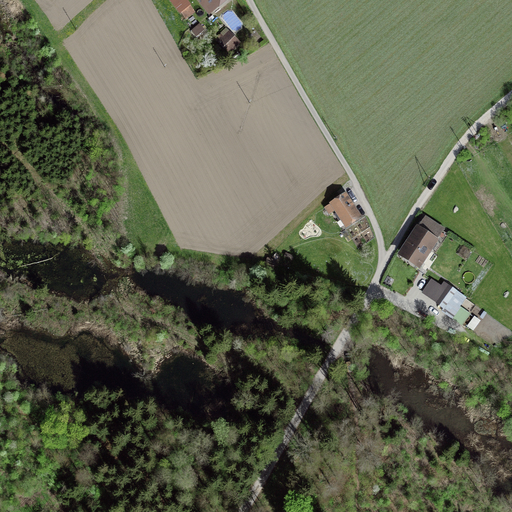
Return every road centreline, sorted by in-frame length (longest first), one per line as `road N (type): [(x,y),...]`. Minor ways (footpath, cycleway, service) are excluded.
road 1 (unclassified): [(249,0),(353,178),(384,262),(242,511)]
road 2 (track): [(384,262),(466,136),(511,93)]
